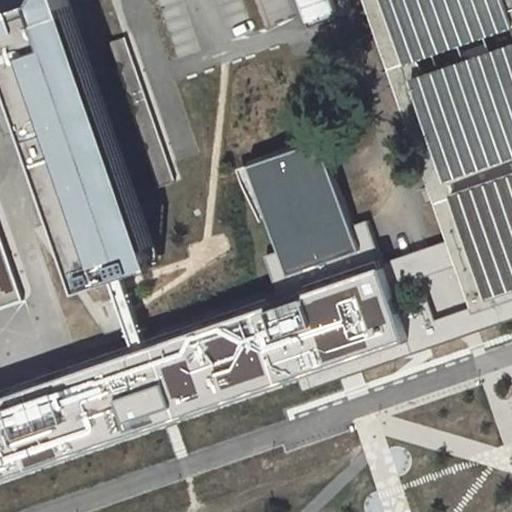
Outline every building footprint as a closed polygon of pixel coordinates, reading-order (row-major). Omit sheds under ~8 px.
[(25,0),(0,8),(0,25),(88,280),(113,272),(118,270),(124,268),(153,258),(67,10),(63,0),(25,0)] [(330,0),(297,0),(305,22),(334,13),(330,0)] [(511,0),(366,0),(387,60),(394,58),(405,92),(399,94),(428,178),(434,176),(438,189),(445,208),(439,210),(449,240),(458,266),(472,307),(474,314),(508,302),(511,301),(511,0)] [(126,36),(109,42),(159,189),(176,183),(126,36)] [(399,94),(405,92),(394,58),(387,60),(399,94)] [(270,221),(343,195),(323,140),(250,164),(270,221)] [(439,210),(445,208),(438,189),(434,176),(428,178),(433,192),(439,210)] [(0,465),(164,409),(346,346),(351,345),(378,335),(382,348),(435,330),(432,321),(426,304),(414,308),(400,313),(391,288),(383,263),(368,220),(353,225),(343,195),(270,221),(280,250),(265,255),(277,286),(283,301),(150,347),(143,349),(138,351),(0,398),(0,465)] [(0,220),(0,309),(29,299),(0,220)] [(458,266),(449,240),(383,263),(391,288),(458,266)] [(382,348),(378,335),(351,345),(346,346),(164,409),(0,465),(0,479),(168,421),(300,376),(302,384),(305,391),(340,379),(352,375),(364,371),(401,358),(433,347),(462,337),(479,331),(484,330),(511,320),(511,301),(508,302),(474,314),(472,307),(461,310),(432,321),(435,330),(382,348)] [(511,414),(497,415),(497,441),(511,440),(511,414)]
